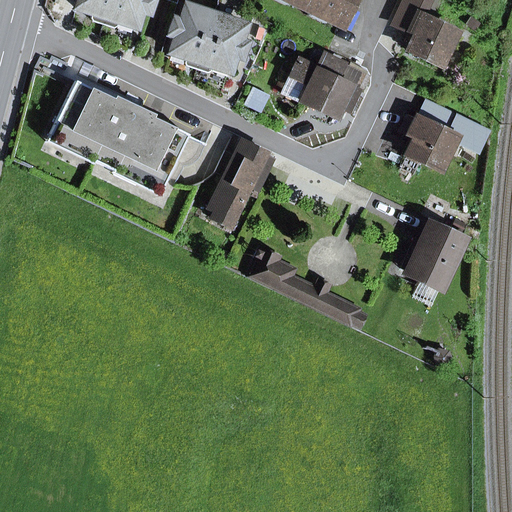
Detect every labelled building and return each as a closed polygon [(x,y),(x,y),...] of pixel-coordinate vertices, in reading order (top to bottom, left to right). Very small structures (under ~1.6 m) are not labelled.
[(90,19),(92,22),(102,25),(110,0),(77,0),(75,8),(92,14),(90,19)] [(110,0),(102,25),(113,28),(116,27),(117,22),(135,28),(139,13),(147,15),(151,0),(110,0)] [(281,0),(340,28),(352,0),(281,0)] [(422,0),(404,0),(393,23),(414,33),(405,50),(439,67),(455,34),(416,15),(422,0)] [(184,63),(185,66),(196,70),(214,15),(184,5),(179,21),(172,18),(166,35),(173,37),(168,53),(185,59),(184,63)] [(239,41),(244,26),(214,15),(196,70),(206,73),(209,71),(211,67),(228,73),(233,57),(240,59),(245,43),(239,41)] [(338,107),(347,112),(357,91),(336,81),(343,66),(322,57),(315,70),(296,61),(280,94),(333,119),(338,107)] [(79,75),(95,82),(100,70),(85,63),(79,75)] [(336,81),(357,91),(364,76),(343,66),(336,81)] [(113,100),(74,81),(49,134),(72,146),(77,137),(99,147),(92,162),(112,171),(119,157),(142,168),(138,177),(161,189),(165,180),(173,166),(177,167),(183,167),(194,163),(199,159),(206,145),(113,98),(113,100)] [(445,127),(452,114),(424,101),(418,114),(445,127)] [(438,171),(454,137),(415,119),(407,134),(413,137),(404,155),(438,171)] [(92,162),(99,147),(77,137),(72,146),(49,134),(45,142),(91,164),(92,162)] [(232,220),(233,221),(249,188),(264,156),(265,153),(239,140),(232,155),(224,151),(214,172),(222,176),(206,208),(214,212),(232,220)] [(264,156),(249,188),(258,192),(273,161),(264,156)] [(161,189),(138,177),(142,168),(119,157),(112,171),(111,174),(158,196),(161,189)] [(165,180),(174,185),(183,167),(177,167),(173,166),(165,180)] [(229,227),(232,220),(214,212),(211,219),(229,227)] [(439,287),(461,240),(427,225),(417,246),(411,244),(408,251),(414,253),(405,272),(439,287)] [(358,310),(325,293),(328,286),(316,280),(313,287),(291,277),(294,270),(277,262),(278,258),(260,249),(246,278),(349,327),(350,324),(358,328),(364,316),(357,312),(358,310)] [(436,366),(445,367),(450,360),(447,352),(437,351),(432,358),(436,366)]
